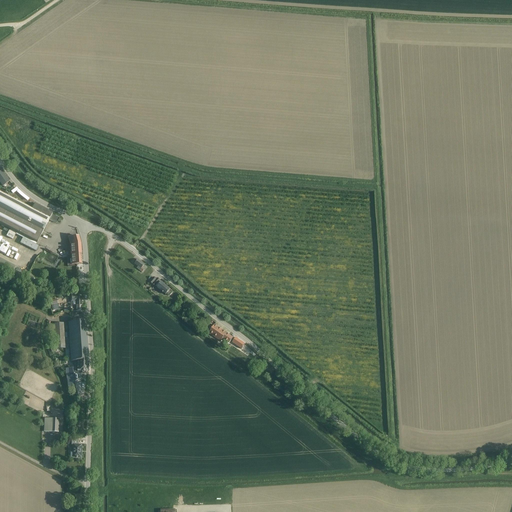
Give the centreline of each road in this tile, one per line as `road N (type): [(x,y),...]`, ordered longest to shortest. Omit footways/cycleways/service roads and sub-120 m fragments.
road 1 (track): [(511,443),(437,454),(392,442),(377,189),(204,168),(0,96)]
road 2 (unclassified): [(511,461),(450,470),(393,462),(115,236),(83,226)]
road 3 (track): [(107,264),(366,466)]
road 4 (track): [(511,17),(222,0)]
road 5 (unclassified): [(86,511),(91,346),(83,226)]
road 6 (track): [(238,486),(511,474)]
road 7 (track): [(377,10),(378,19),(511,24)]
